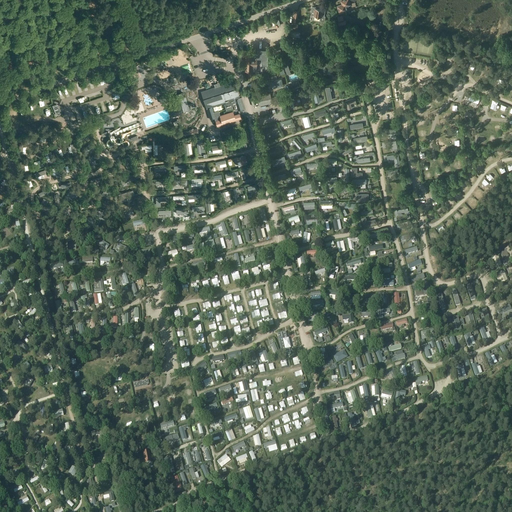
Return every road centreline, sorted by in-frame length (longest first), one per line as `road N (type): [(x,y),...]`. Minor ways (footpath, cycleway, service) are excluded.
road 1 (unclassified): [(0,104),(312,0)]
road 2 (unknown): [(162,269),(39,283)]
